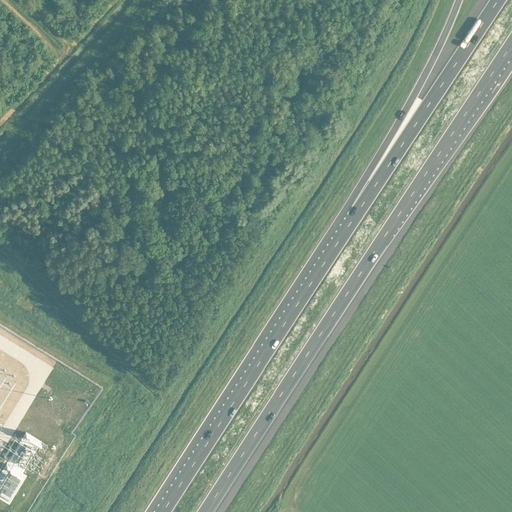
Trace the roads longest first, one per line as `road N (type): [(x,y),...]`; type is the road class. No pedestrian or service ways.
road 1 (motorway): [(203,511),(511,37)]
road 2 (motorway): [(348,218),(158,511)]
road 3 (motorway): [(493,0),(348,218)]
road 4 (motorway): [(455,0),(348,218)]
